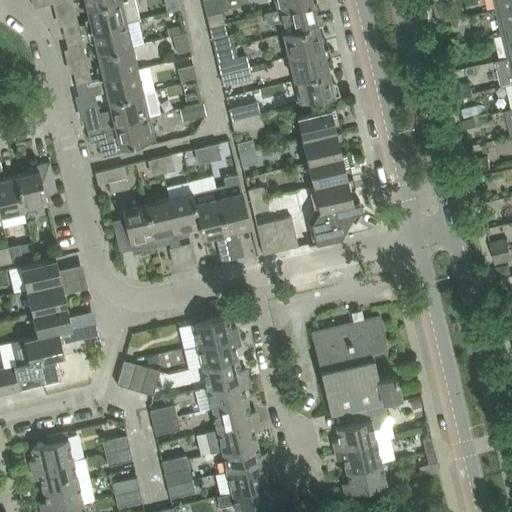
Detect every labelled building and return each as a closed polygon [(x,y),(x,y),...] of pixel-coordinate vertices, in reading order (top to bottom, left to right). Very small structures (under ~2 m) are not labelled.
[(87,23),(78,23),(79,23),(81,31),(88,30),(127,21),(138,18),(133,0),(110,0),(88,5),(92,22),(87,23)] [(265,11),(264,12),(267,21),(270,23),(280,21),(283,32),(317,24),(322,23),(318,6),(316,0),(313,0),(277,9),(265,11)] [(275,0),(277,9),(313,0),(275,0)] [(511,0),(495,0),(497,8),(511,4),(511,0)] [(511,4),(497,8),(503,33),(511,30),(511,4)] [(447,10),(436,13),(438,22),(449,19),(450,19),(454,18),(452,9),(447,10)] [(207,14),(209,25),(225,21),(223,13),(219,11),(207,14)] [(64,24),(66,35),(81,31),(79,23),(78,23),(76,21),(64,24)] [(95,36),(99,52),(132,44),(127,21),(88,30),(90,37),(95,36)] [(225,21),(209,25),(212,37),(224,34),(227,30),(225,21)] [(283,32),(289,55),(328,46),(326,39),(321,40),(317,24),(283,32)] [(511,30),(503,33),(509,57),(511,56),(511,30)] [(81,31),(66,35),(69,47),(81,45),(83,40),(81,31)] [(185,33),(172,36),(176,53),(189,50),(185,33)] [(221,71),(250,64),(248,56),(244,54),(238,55),(235,43),(215,48),(218,60),(221,71)] [(103,68),(98,70),(99,76),(138,67),(132,44),(99,52),(103,68)] [(328,46),(289,55),(294,79),(328,71),(324,54),(329,53),(328,46)] [(506,84),(511,82),(511,56),(509,57),(497,60),(503,85),(506,84)] [(197,78),(194,63),(178,66),(182,82),(197,78)] [(250,64),(221,71),(223,83),(250,77),(252,74),(250,64)] [(87,67),(74,70),(77,81),(92,78),(90,69),(87,67)] [(107,87),(110,98),(143,90),(138,67),(92,78),(77,81),(80,93),(107,87)] [(328,71),(294,79),(300,102),(339,93),(337,85),(332,87),(328,71)] [(453,85),(456,96),(473,92),(470,81),(453,85)] [(85,117),(88,128),(149,113),(160,111),(155,87),(143,90),(110,98),(113,111),(85,117)] [(196,93),(185,96),(187,103),(190,103),(197,101),(196,93)] [(190,103),(194,117),(205,114),(202,100),(197,101),(190,103)] [(229,107),(231,118),(261,112),(259,103),(254,100),(229,107)] [(297,114),(302,138),(341,129),(340,122),(335,123),(331,106),(297,114)] [(261,112),(231,118),(234,130),(260,124),(263,121),(261,112)] [(149,113),(88,128),(91,141),(99,139),(102,154),(122,149),(122,145),(155,137),(149,113)] [(474,117),(462,120),(464,129),(477,126),(474,117)] [(302,138),(308,161),(342,153),(338,137),(343,136),(341,129),(302,138)] [(237,141),(239,153),(255,149),(252,138),(237,141)] [(217,142),(206,145),(209,160),(218,158),(220,155),(217,142)] [(206,145),(194,148),(197,160),(201,162),(209,160),(206,145)] [(255,149),(239,153),(242,165),(243,165),(257,161),(255,149)] [(342,153),(308,161),(313,185),(352,175),(351,169),(347,151),(342,152),(342,153)] [(171,152),(159,155),(159,156),(163,170),(172,168),(174,164),(171,152)] [(159,156),(148,159),(151,171),(154,173),(163,171),(159,156)] [(471,160),(474,170),(490,166),(488,156),(471,160)] [(0,161),(0,214),(23,209),(15,175),(4,178),(0,161)] [(32,171),(15,175),(23,209),(47,203),(45,193),(56,190),(49,162),(31,166),(32,171)] [(96,170),(99,182),(127,175),(124,163),(96,170)] [(225,183),(216,185),(226,230),(250,224),(245,204),(242,190),(238,173),(224,176),(225,183)] [(352,175),(313,185),(319,208),(313,210),(307,219),(313,242),(341,236),(350,218),(355,220),(362,208),(359,198),(353,200),(349,183),(354,182),(352,175)] [(248,188),(247,188),(250,199),(266,196),(263,184),(248,188)] [(216,185),(192,191),(203,235),(204,235),(207,239),(218,236),(220,231),(226,230),(216,185)] [(192,191),(169,197),(179,236),(185,234),(184,232),(201,228),(202,236),(203,235),(192,191)] [(266,196),(250,199),(253,212),(254,212),(269,208),(266,196)] [(169,197),(146,202),(156,241),(158,241),(161,243),(169,241),(171,238),(179,236),(169,197)] [(156,241),(146,202),(122,208),(132,247),(141,245),(144,247),(152,245),(154,242),(156,241)] [(279,217),(286,247),(298,244),(291,215),(279,217)] [(268,220),(274,249),(286,247),(279,217),(268,220)] [(274,249),(268,220),(256,223),(263,252),(274,249)] [(491,242),(493,252),(510,248),(508,238),(491,242)] [(19,243),(7,246),(8,249),(11,261),(23,258),(19,243)] [(7,246),(0,247),(0,263),(11,261),(8,249),(7,246)] [(511,255),(510,248),(493,252),(495,262),(511,257),(511,255)] [(21,265),(8,268),(14,292),(27,289),(66,279),(64,273),(59,274),(58,269),(55,256),(35,261),(21,264),(21,265)] [(509,263),(496,266),(498,277),(511,273),(509,263)] [(27,289),(32,312),(66,304),(62,288),(67,286),(66,279),(27,289)] [(24,338),(77,326),(75,319),(70,321),(66,304),(32,312),(38,335),(24,338)] [(198,344),(239,334),(237,325),(231,327),(228,314),(193,322),(198,344)] [(345,410),(346,412),(370,407),(369,405),(401,397),(396,374),(379,378),(373,351),(387,348),(380,315),(311,331),(331,414),(345,410)] [(12,341),(18,364),(26,363),(31,386),(61,379),(55,356),(64,354),(61,343),(80,338),(77,326),(24,338),(12,341)] [(198,344),(202,365),(238,357),(235,345),(241,344),(239,334),(198,344)] [(158,353),(147,356),(148,363),(159,360),(158,353)] [(202,365),(207,386),(249,377),(247,367),(240,369),(238,357),(202,365)] [(117,383),(129,387),(136,362),(124,359),(117,383)] [(129,387),(141,390),(148,366),(136,362),(129,387)] [(26,363),(18,364),(14,365),(20,389),(31,386),(26,363)] [(14,365),(3,368),(8,392),(20,389),(14,365)] [(148,366),(141,390),(153,394),(160,370),(148,366)] [(3,368),(0,368),(0,393),(8,392),(3,368)] [(203,372),(175,378),(179,393),(206,386),(203,372)] [(207,386),(212,407),(247,399),(245,387),(251,386),(249,377),(207,386)] [(419,397),(410,399),(412,409),(421,406),(419,397)] [(212,407),(217,428),(259,419),(256,410),(250,411),(247,399),(212,407)] [(150,409),(153,421),(177,415),(174,403),(150,409)] [(335,450),(376,440),(373,429),(380,427),(387,415),(384,403),(370,407),(346,412),(345,412),(348,424),(336,426),(339,439),(333,441),(335,450)] [(177,415),(153,421),(156,433),(180,428),(177,415)] [(210,452),(222,449),(257,441),(254,429),(261,428),(259,419),(217,428),(205,431),(210,452)] [(30,460),(32,469),(73,459),(66,431),(47,435),(48,442),(33,446),(36,458),(30,460)] [(102,439),(105,452),(130,446),(127,434),(102,439)] [(422,438),(425,451),(434,448),(431,436),(422,438)] [(343,457),(346,469),(381,461),(376,440),(335,450),(337,459),(343,457)] [(222,449),(227,470),(268,461),(266,452),(260,453),(257,441),(222,449)] [(130,446),(105,452),(108,464),(133,458),(130,446)] [(434,448),(425,451),(428,463),(437,461),(434,448)] [(162,460),(165,472),(189,466),(186,454),(162,460)] [(40,477),(43,489),(78,480),(73,459),(32,469),(34,478),(40,477)] [(268,461),(227,470),(232,491),(267,483),(264,471),(270,470),(268,461)] [(381,461),(346,469),(349,481),(342,483),(345,492),(386,483),(381,461)] [(165,472),(167,484),(192,478),(189,466),(165,472)] [(112,482),(115,494),(140,488),(137,476),(112,482)] [(192,478),(167,484),(170,497),(195,491),(192,478)] [(40,502),(42,511),(83,501),(78,480),(43,489),(46,500),(40,502)] [(232,491),(219,494),(222,507),(235,504),(236,511),(241,511),(278,503),(276,494),(270,495),(267,483),(232,491)] [(140,488),(115,494),(118,506),(142,500),(140,488)] [(85,511),(83,501),(42,511),(41,511),(85,511)]
